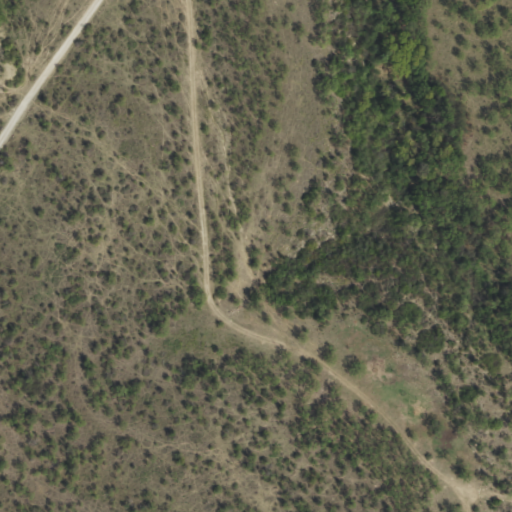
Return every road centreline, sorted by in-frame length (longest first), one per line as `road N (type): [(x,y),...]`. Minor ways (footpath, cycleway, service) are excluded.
road 1 (residential): [(152,0),(185,181),(215,272),(417,455),(478,485),(511,487)]
road 2 (residential): [(0,135),(33,79),(102,0)]
